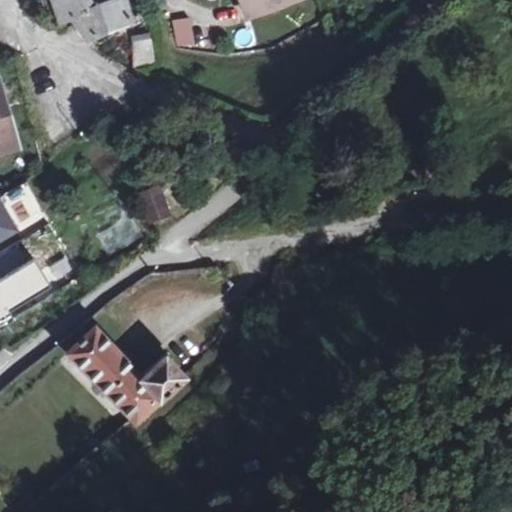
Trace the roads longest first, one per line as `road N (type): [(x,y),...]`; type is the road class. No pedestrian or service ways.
road 1 (residential): [(167,249),(189,253),(511,204)]
road 2 (residential): [(278,142),(1,18),(0,0)]
road 3 (residential): [(0,388),(167,249)]
road 4 (residential): [(278,142),(442,0)]
road 5 (residential): [(167,249),(278,142)]
